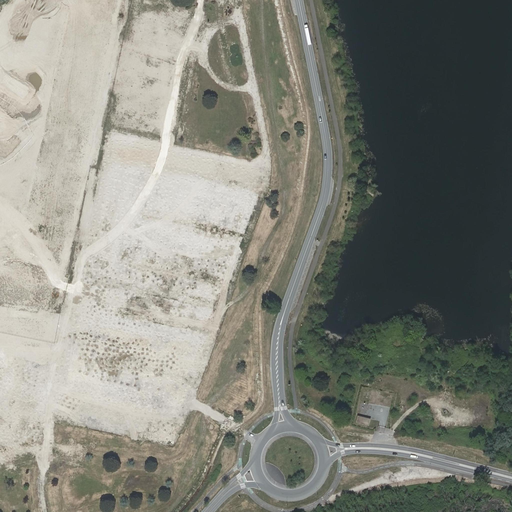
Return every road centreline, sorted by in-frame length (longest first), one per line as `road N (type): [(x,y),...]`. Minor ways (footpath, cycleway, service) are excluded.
road 1 (tertiary): [(301,0),(328,174),(284,316)]
road 2 (unknown): [(105,178),(253,207)]
road 3 (tertiary): [(302,430),(284,406),(284,316)]
